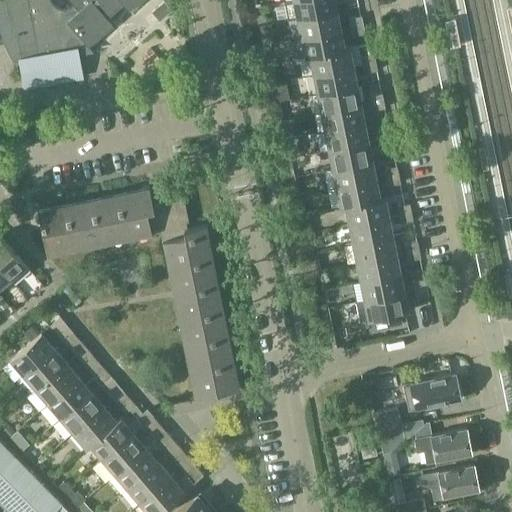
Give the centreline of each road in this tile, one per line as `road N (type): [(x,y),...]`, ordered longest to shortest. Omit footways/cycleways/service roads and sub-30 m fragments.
road 1 (residential): [(281,371),(205,4)]
road 2 (residential): [(406,0),(474,335)]
road 3 (residential): [(281,371),(474,335)]
road 4 (residential): [(474,335),(510,511)]
road 5 (residential): [(310,511),(281,371)]
